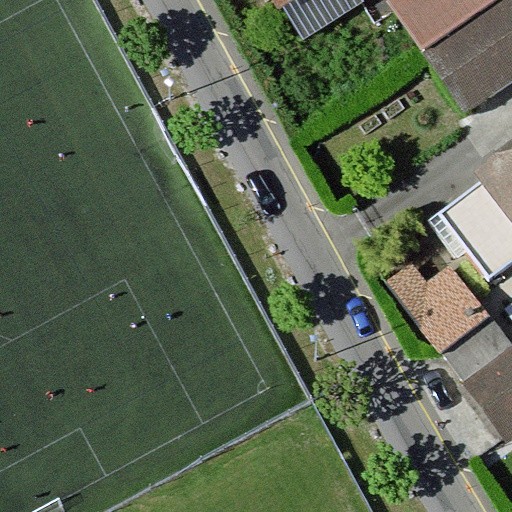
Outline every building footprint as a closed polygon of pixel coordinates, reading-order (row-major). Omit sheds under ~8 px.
[(270,0),(290,33),(346,0),(270,0)] [(511,0),(404,0),(385,13),(471,139),(511,110),(511,0)] [(511,184),(457,227),(498,281),(511,270),(511,184)] [(428,291),(405,258),(379,277),(446,369),(495,333),(452,274),(428,291)] [(511,359),(468,391),(509,449),(511,447),(511,359)]
